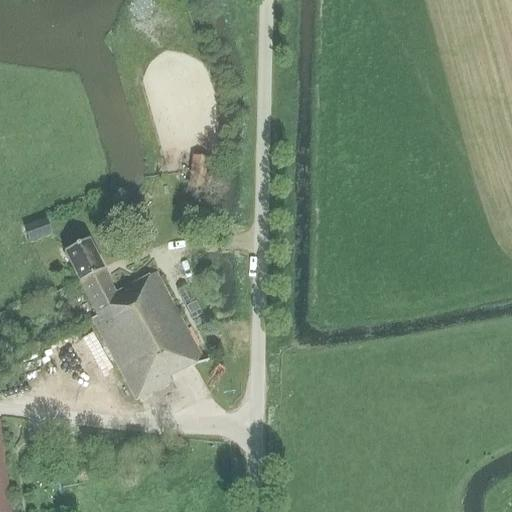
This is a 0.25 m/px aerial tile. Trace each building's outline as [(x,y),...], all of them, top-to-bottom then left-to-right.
[(31,245),(53,236),(47,219),(24,228),(31,245)] [(185,369),(204,358),(156,272),(116,295),(87,241),(63,254),(98,317),(93,320),(137,401),(188,374),(185,369)] [(187,290),(178,294),(192,321),(201,316),(187,290)] [(0,511),(11,511),(0,427),(0,511)] [(125,486),(134,485),(132,477),(123,479),(125,486)]
